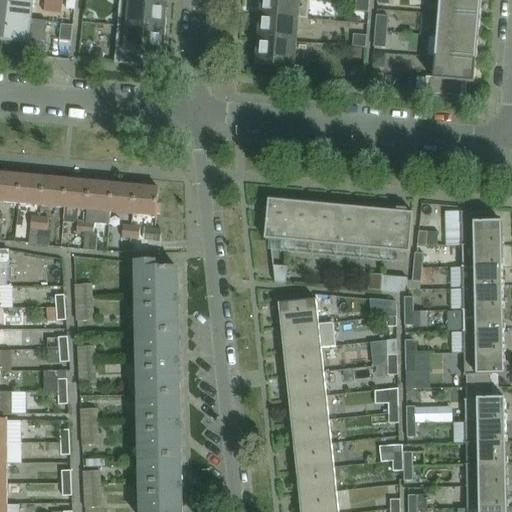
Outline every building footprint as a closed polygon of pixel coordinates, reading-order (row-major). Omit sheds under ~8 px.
[(0,0),(0,16),(30,20),(32,0),(0,0)] [(60,2),(44,0),(42,0),(41,12),(59,14),(60,2)] [(110,27),(111,0),(80,0),(80,25),(110,27)] [(163,30),(165,5),(145,4),(145,0),(119,0),(117,26),(163,30)] [(308,0),(262,0),(261,16),(297,19),(307,20),(308,0)] [(368,13),(369,1),(358,0),(355,0),(355,12),(368,13)] [(479,19),(480,0),(440,0),(439,15),(479,19)] [(74,11),(75,2),(66,1),(66,10),(74,11)] [(310,21),(330,22),(330,10),(310,10),(310,21)] [(477,40),(479,19),(439,15),(437,37),(477,40)] [(0,16),(0,41),(1,42),(0,52),(0,53),(36,57),(41,58),(42,45),(45,22),(30,20),(0,16)] [(295,43),(297,19),(261,16),(259,40),(295,43)] [(388,17),(376,16),(374,32),(386,33),(388,17)] [(71,41),(73,25),(61,24),(59,40),(71,41)] [(161,55),(163,30),(117,26),(114,64),(140,66),(141,53),(161,55)] [(385,49),(386,33),(374,32),(373,48),(385,49)] [(365,49),(366,36),(353,35),(352,47),(365,49)] [(475,62),(477,40),(437,37),(435,58),(475,62)] [(293,67),(295,43),(259,40),(257,65),(277,66),(276,79),(302,81),(303,68),(293,67)] [(474,84),(475,62),(435,58),(434,80),(429,79),(428,92),(426,92),(426,93),(460,96),(461,87),(459,87),(460,83),(474,84)] [(383,75),(371,74),(370,90),(381,91),(383,75)] [(0,202),(18,204),(20,176),(0,174),(0,202)] [(41,206),(44,179),(20,176),(18,204),(41,206)] [(64,208),(67,181),(44,179),(41,206),(64,208)] [(87,211),(89,183),(67,181),(64,208),(87,211)] [(110,213),(112,185),(89,183),(87,211),(86,222),(85,234),(83,250),(96,251),(97,235),(94,235),(95,224),(109,225),(110,213)] [(133,215),(136,187),(112,185),(110,213),(133,215)] [(159,189),(136,187),(133,215),(156,217),(156,215),(159,215),(160,206),(157,205),(159,189)] [(362,209),(268,200),(264,240),(359,249),(362,209)] [(413,214),(362,209),(359,249),(363,250),(362,257),(385,260),(386,252),(409,254),(413,214)] [(461,213),(461,224),(460,224),(460,225),(461,225),(462,246),(461,246),(502,245),(501,223),(489,223),(489,213),(461,213)] [(39,230),(40,218),(31,218),(30,229),(39,230)] [(49,219),(40,218),(39,230),(48,231),(49,219)] [(85,234),(86,222),(78,222),(77,233),(85,234)] [(130,238),(132,226),(123,225),(122,237),(130,238)] [(139,239),(140,227),(132,226),(130,238),(129,255),(160,253),(162,229),(146,228),(145,240),(139,239)] [(418,232),(417,246),(426,247),(437,247),(438,232),(418,232)] [(502,267),(502,245),(461,246),(461,247),(462,247),(462,267),(461,267),(461,268),(502,267)] [(0,263),(9,264),(9,251),(0,251),(0,263)] [(423,254),(416,254),(414,254),(413,268),(422,269),(423,254)] [(156,270),(156,263),(136,264),(137,334),(179,333),(177,270),(156,270)] [(272,266),(274,283),(285,284),(287,268),(272,266)] [(503,289),(502,267),(461,268),(461,269),(462,269),(463,289),(462,289),(462,290),(503,289)] [(47,290),(58,290),(57,268),(46,268),(47,290)] [(421,283),(422,269),(413,268),(412,282),(421,283)] [(406,286),(407,279),(382,277),(381,293),(397,295),(406,286)] [(91,285),(75,285),(75,303),(92,303),(91,285)] [(503,310),(503,289),(462,290),(463,290),(463,310),(462,310),(462,311),(503,310)] [(55,297),(56,309),(65,309),(64,296),(55,297)] [(412,298),(403,298),(404,312),(413,312),(412,298)] [(318,326),(315,301),(279,305),(281,330),(318,326)] [(93,321),(92,303),(75,303),(76,322),(93,321)] [(396,318),(396,308),(386,308),(386,318),(396,318)] [(66,321),(65,309),(56,309),(57,322),(66,321)] [(504,332),(503,310),(462,311),(462,312),(463,312),(463,332),(463,333),(504,332)] [(413,327),(413,312),(404,312),(404,327),(413,327)] [(396,328),(396,318),(386,318),(386,328),(396,328)] [(333,324),(318,326),(281,330),(284,353),(321,349),(335,347),(333,324)] [(427,329),(427,344),(447,344),(447,329),(427,329)] [(504,353),(504,332),(463,333),(464,354),(463,354),(504,353)] [(180,396),(179,333),(137,334),(138,397),(180,396)] [(67,338),(66,338),(58,339),(59,351),(68,350),(67,338)] [(413,341),(404,341),(405,357),(414,357),(413,341)] [(94,347),(78,348),(78,366),(94,365),(94,347)] [(323,372),(321,349),(284,353),(286,376),(323,372)] [(69,363),(68,350),(59,351),(60,364),(69,363)] [(504,376),(504,353),(463,354),(463,355),(464,355),(464,375),(463,375),(463,377),(466,377),(467,388),(464,388),(464,389),(493,388),(493,380),(491,380),(491,376),(504,376)] [(397,366),(397,356),(387,356),(387,366),(397,366)] [(414,372),(414,357),(405,357),(405,373),(414,372)] [(265,385),(280,385),(280,363),(265,363),(265,385)] [(95,384),(94,365),(78,366),(79,384),(95,384)] [(397,376),(397,366),(387,366),(387,376),(397,376)] [(326,396),(323,372),(286,376),(289,400),(326,396)] [(57,380),(58,393),(67,393),(67,380),(57,380)] [(493,396),(493,388),(464,389),(467,389),(467,400),(464,400),(464,402),(465,402),(465,422),(464,422),(464,423),(505,422),(505,399),(491,400),(491,396),(493,396)] [(68,405),(67,393),(58,393),(59,405),(68,405)] [(181,458),(180,396),(138,397),(139,459),(181,458)] [(328,420),(326,396),(289,400),(291,424),(328,420)] [(398,414),(398,404),(388,405),(388,415),(398,414)] [(415,407),(406,408),(406,423),(415,423),(415,407)] [(96,410),(80,410),(81,429),(97,429),(96,410)] [(398,424),(398,414),(388,415),(388,425),(398,424)] [(331,444),(328,420),(291,424),(294,448),(331,444)] [(506,444),(505,422),(464,423),(465,423),(466,444),(465,444),(506,444)] [(415,439),(415,423),(406,423),(406,439),(415,439)] [(98,446),(97,429),(81,429),(82,447),(98,446)] [(69,443),(69,431),(60,431),(60,444),(69,443)] [(70,456),(69,443),(60,444),(61,456),(70,456)] [(333,468),(331,444),(294,448),(296,472),(333,468)] [(506,465),(506,444),(465,444),(465,445),(466,445),(466,465),(465,465),(465,466),(506,465)] [(403,463),(403,453),(393,453),(393,463),(403,463)] [(412,453),(406,453),(403,453),(403,463),(403,468),(412,467),(412,453)] [(182,511),(181,458),(139,459),(140,511),(182,511)] [(403,473),(403,468),(403,463),(393,463),(393,473),(403,473)] [(507,487),(506,465),(465,466),(465,467),(466,467),(466,487),(466,488),(507,487)] [(412,482),(412,467),(403,468),(403,473),(403,482),(412,482)] [(336,492),(333,468),(296,472),(299,496),(336,492)] [(61,472),(62,485),(71,484),(71,472),(61,472)] [(99,472),(83,473),(84,491),(100,491),(99,472)] [(72,497),(71,484),(62,485),(63,497),(72,497)] [(507,508),(507,487),(466,488),(467,488),(467,509),(466,509),(507,508)] [(101,509),(100,491),(84,491),(85,509),(101,509)] [(338,511),(336,492),(299,496),(300,511),(338,511)] [(417,496),(407,496),(408,511),(417,511),(427,511),(427,496),(417,496)] [(400,511),(400,501),(389,501),(390,511),(400,511)]
